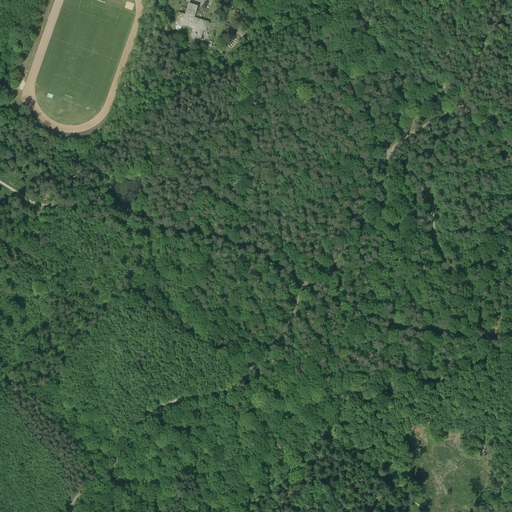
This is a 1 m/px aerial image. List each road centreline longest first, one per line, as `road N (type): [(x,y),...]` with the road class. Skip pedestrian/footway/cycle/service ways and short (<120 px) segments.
road 1 (unknown): [(330,38),(172,228),(158,259),(53,374),(122,440)]
road 2 (track): [(68,511),(108,473),(122,440),(150,411),(221,391),(273,345),(303,287),(379,213),(389,149)]
road 3 (track): [(311,281),(234,240),(178,232),(124,209),(36,204),(0,181)]
road 4 (track): [(511,349),(349,415),(245,511)]
road 5 (unknown): [(127,295),(159,308),(237,381),(274,388),(323,436)]
road 6 (track): [(389,149),(429,198),(436,246),(487,339)]
road 7 (track): [(331,32),(511,138)]
road 8 (track): [(389,149),(456,103),(486,37),(511,11)]
road 9 (track): [(311,281),(394,324),(487,339)]
road 10 (track): [(389,149),(334,69),(331,32)]
road 11 (unknown): [(428,511),(323,436)]
